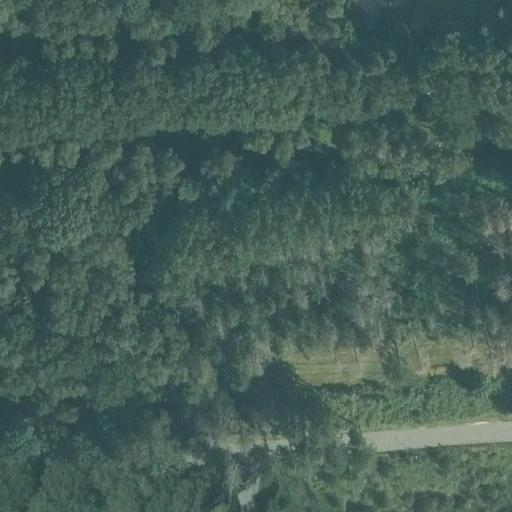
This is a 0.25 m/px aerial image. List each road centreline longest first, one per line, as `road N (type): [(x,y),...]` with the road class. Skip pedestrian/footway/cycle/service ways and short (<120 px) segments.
road 1 (residential): [(0,477),(511,435)]
road 2 (secondary): [(0,108),(398,79),(511,82)]
